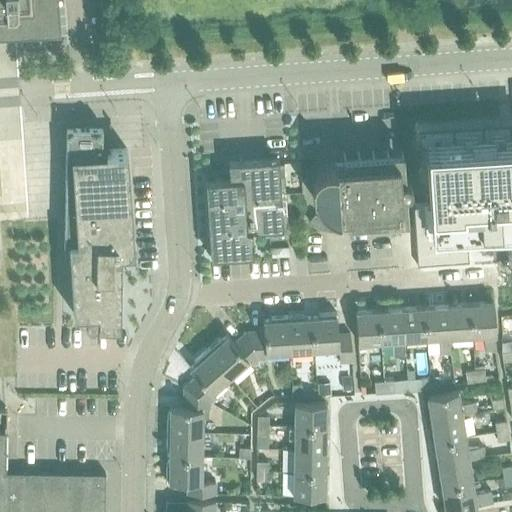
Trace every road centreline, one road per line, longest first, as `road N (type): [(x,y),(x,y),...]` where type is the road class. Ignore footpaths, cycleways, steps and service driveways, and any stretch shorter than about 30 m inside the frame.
road 1 (residential): [(511,59),(169,84)]
road 2 (residential): [(181,295),(494,279)]
road 3 (residential): [(135,511),(137,400),(152,345),(181,295)]
road 4 (residential): [(413,506),(359,505),(351,492),(346,417),(356,408),(392,406),(407,416)]
road 5 (residential): [(181,295),(169,84)]
road 6 (residential): [(0,95),(169,84)]
